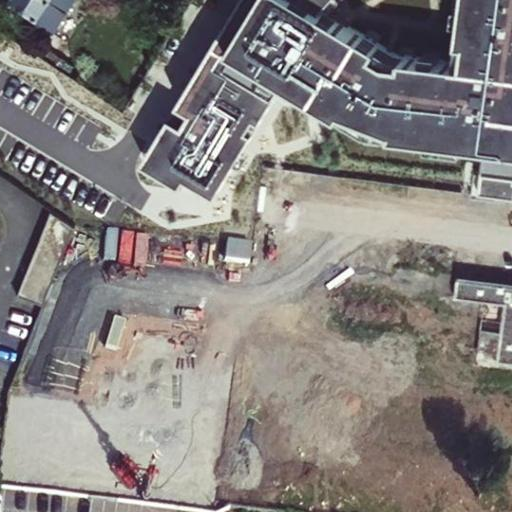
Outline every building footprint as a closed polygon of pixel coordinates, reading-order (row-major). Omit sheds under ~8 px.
[(46,42),(75,0),(13,0),(11,5),(36,22),(31,31),(46,42)] [(239,0),(234,8),(242,13),(237,22),(228,17),(140,167),(179,190),(184,180),(215,198),(280,84),(367,135),(489,150),(484,189),(511,192),(511,0),(463,0),(456,62),(392,55),(320,14),(331,0),(239,0)] [(37,104),(10,85),(33,53),(0,29),(0,112),(21,127),(37,104)] [(69,230),(44,213),(15,296),(40,305),(69,230)] [(251,245),(227,242),(224,263),(249,266),(251,245)] [(511,363),(511,283),(459,277),(457,298),(507,304),(499,362),(511,363)]
